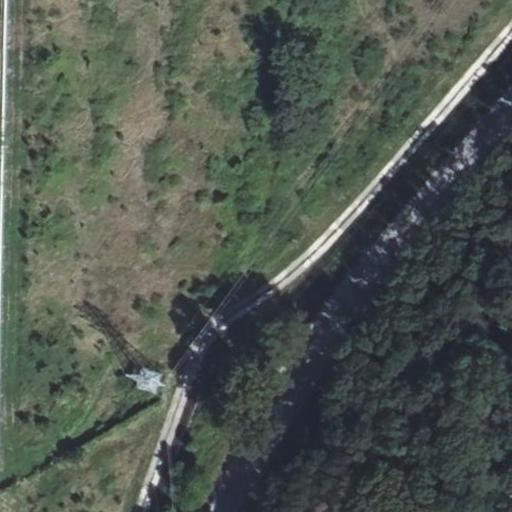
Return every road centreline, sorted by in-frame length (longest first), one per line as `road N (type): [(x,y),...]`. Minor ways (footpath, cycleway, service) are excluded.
road 1 (track): [(511,39),(355,213),(308,216),(279,189),(273,156),(295,0)]
road 2 (unclassified): [(219,511),(257,397),(511,103)]
